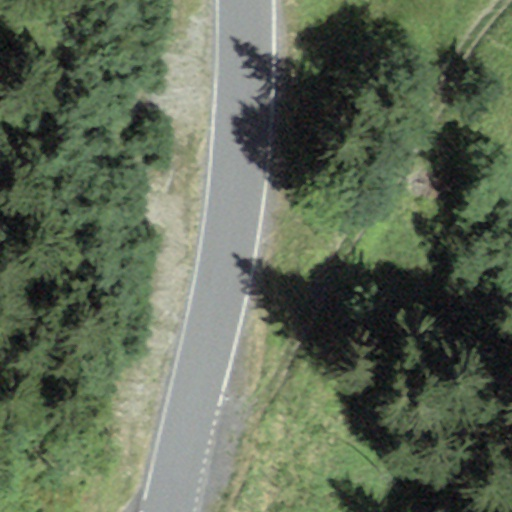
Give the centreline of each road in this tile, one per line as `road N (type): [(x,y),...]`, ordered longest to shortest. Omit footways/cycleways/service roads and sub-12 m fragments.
road 1 (track): [(506,0),(392,159),(266,400),(227,436),(186,438)]
road 2 (unclassified): [(247,0),(230,240),(172,511)]
